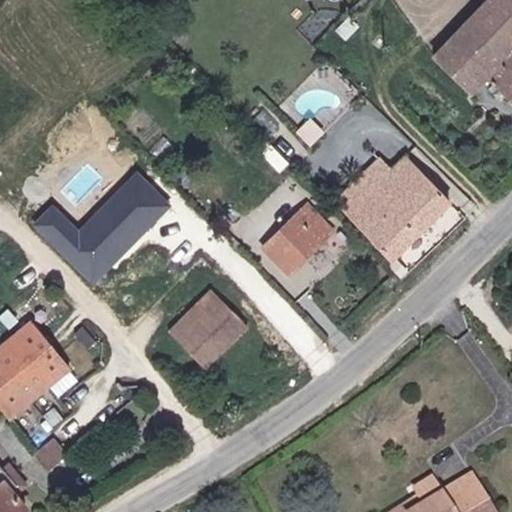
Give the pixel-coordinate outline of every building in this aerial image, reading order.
[(511,0),(482,0),(429,54),(467,90),(482,75),(511,104),(511,0)] [(336,202),(389,258),(448,203),(405,157),(391,170),(381,160),(336,202)] [(263,244),(288,268),(331,226),(306,201),(263,244)] [(209,289),(167,329),(203,365),(244,325),(209,289)] [(0,343),(0,393),(15,411),(66,364),(26,320),(0,343)] [(34,453),(47,468),(66,451),(53,436),(34,453)] [(0,511),(11,511),(18,507),(4,489),(9,485),(0,472),(0,511)] [(383,511),(493,511),(471,473),(440,491),(431,474),(413,485),(417,493),(383,511)]
